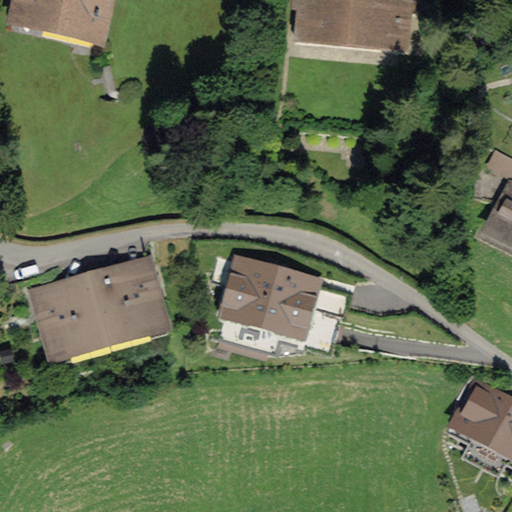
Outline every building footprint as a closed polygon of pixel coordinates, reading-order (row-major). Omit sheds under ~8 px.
[(23,0),(20,18),(95,35),(103,0),(23,0)] [(415,7),(415,0),(304,0),(302,31),(336,34),(336,41),(399,47),(403,6),(415,7)] [(511,156),(497,150),(490,167),(511,176),(511,156)] [(511,191),(492,229),(511,239),(511,191)] [(232,286),(228,304),(279,313),(281,300),(294,303),(299,278),(261,271),(263,257),(233,251),(227,285),(232,286)] [(46,314),(56,352),(158,323),(148,286),(154,284),(150,268),(35,300),(39,316),(46,314)] [(511,406),(481,390),(462,425),(511,452),(511,406)]
